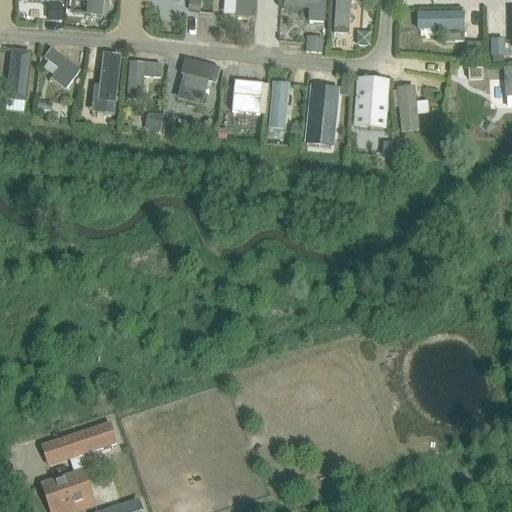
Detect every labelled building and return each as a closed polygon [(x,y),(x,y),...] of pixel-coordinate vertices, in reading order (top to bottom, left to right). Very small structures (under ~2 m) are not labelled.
[(104,0),(73,0),(72,15),(103,18),(104,0)] [(237,0),(237,19),(258,20),(259,0),(237,0)] [(323,10),(323,0),(308,0),(308,9),(323,10)] [(349,36),(351,36),(353,0),(337,0),(335,35),(349,36)] [(190,2),(189,12),(199,13),(201,3),(190,2)] [(51,22),(63,22),(63,8),(51,8),(51,22)] [(442,28),(442,36),(446,36),(451,36),(451,15),(413,15),(413,36),(427,36),(427,28),(442,28)] [(373,34),(359,33),(358,47),(372,48),(373,34)] [(325,39),(308,38),(307,53),(323,55),(325,39)] [(507,41),(493,41),(493,58),(507,58),(507,41)] [(458,43),(459,55),(467,54),(466,42),(458,43)] [(2,75),(21,86),(26,76),(32,80),(40,67),(8,49),(0,62),(8,66),(2,75)] [(52,51),(44,61),(58,72),(51,82),(67,92),(81,72),(52,51)] [(218,86),(222,69),(186,60),(182,77),(188,78),(183,99),(205,104),(210,84),(218,86)] [(118,113),(123,64),(105,62),(99,111),(118,113)] [(131,64),(128,108),(142,109),(145,65),(131,64)] [(391,82),(357,80),(355,130),(388,131),(391,82)] [(232,112),(232,114),(261,116),(264,86),(235,83),(232,112)] [(341,89),(313,86),(307,147),(336,149),(341,89)] [(397,116),(439,125),(445,97),(403,88),(397,116)] [(291,90),(274,89),(271,138),(288,140),(291,90)] [(54,105),(39,102),(37,111),(52,113),(54,105)] [(163,122),(175,126),(178,112),(167,109),(163,122)] [(499,126),(489,114),(477,123),(487,136),(499,126)] [(161,119),(150,118),(149,129),(160,130),(161,119)] [(228,130),(220,130),(219,140),(227,141),(228,130)] [(397,144),(385,144),(385,158),(397,158),(397,144)] [(77,458),(116,445),(110,425),(61,442),(68,461),(70,460),(75,475),(61,480),(42,486),(51,511),(66,511),(72,510),(95,502),(85,472),(82,473),(77,458)]
